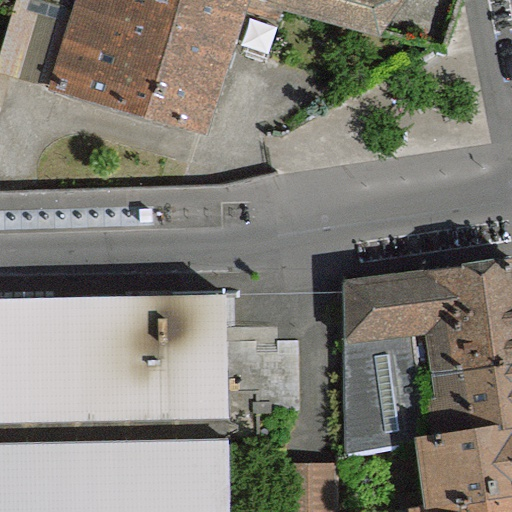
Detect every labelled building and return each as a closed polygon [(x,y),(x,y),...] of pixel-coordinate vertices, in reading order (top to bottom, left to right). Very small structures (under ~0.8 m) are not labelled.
[(0,71),(12,76),(58,91),(83,6),(60,0),(15,0),(0,48),(0,71)] [(245,0),(84,0),(83,6),(58,91),(203,132),(230,48),(245,0)] [(267,0),(381,32),(402,0),(267,0)] [(0,115),(12,76),(0,71),(0,115)] [(437,375),(511,363),(511,260),(346,283),(346,342),(432,329),(437,375)] [(0,511),(232,511),(227,295),(0,299),(0,511)] [(440,396),(437,375),(432,329),(346,342),(348,456),(421,444),(438,441),(430,397),(440,396)] [(438,441),(511,428),(511,363),(437,375),(440,396),(430,397),(438,441)] [(431,506),(511,492),(511,428),(438,441),(421,444),(429,493),(431,506)] [(335,511),(336,467),(282,467),(283,511),(335,511)] [(432,511),(511,511),(511,492),(431,506),(432,511)] [(431,506),(429,493),(401,497),(403,509),(431,506)]
